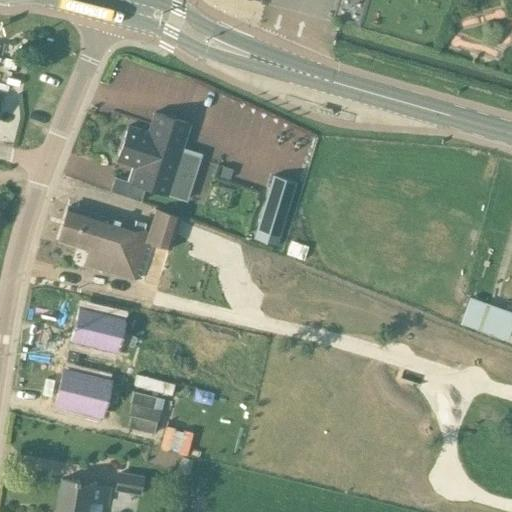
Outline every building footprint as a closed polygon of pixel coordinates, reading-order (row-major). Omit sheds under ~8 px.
[(340,0),(347,1),(346,12),(363,14),(364,0),(340,0)] [(185,201),(198,158),(185,153),(183,158),(178,156),(189,123),(155,112),(148,133),(127,126),(115,160),(136,167),(131,184),(144,189),(166,196),(166,194),(185,201)] [(276,246),(296,181),(273,174),(253,239),(276,246)] [(144,189),(131,184),(114,178),(109,192),(139,202),(144,189)] [(84,266),(156,288),(168,249),(170,250),(180,217),(155,210),(148,231),(68,207),(58,241),(88,250),(84,266)] [(289,252),(305,258),(310,246),(294,240),(289,252)] [(459,324),(506,341),(511,325),(511,312),(469,297),(459,324)] [(77,307),(69,340),(115,352),(124,318),(77,307)] [(61,370),(53,403),(99,415),(108,381),(61,370)] [(114,491),(140,496),(143,476),(117,472),(114,491)] [(54,511),(86,511),(88,500),(106,503),(109,487),(60,479),(54,511)]
